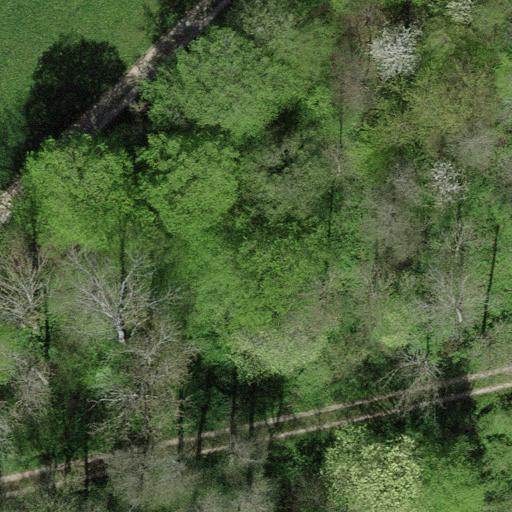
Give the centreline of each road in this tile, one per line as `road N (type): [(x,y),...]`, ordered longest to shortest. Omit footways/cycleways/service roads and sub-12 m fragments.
road 1 (track): [(511,370),(0,471)]
road 2 (track): [(213,0),(0,212)]
